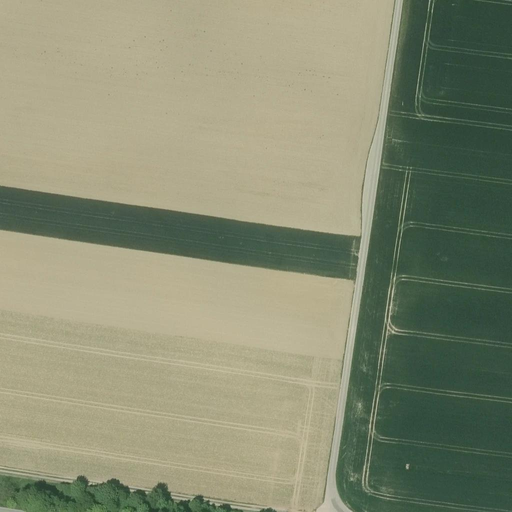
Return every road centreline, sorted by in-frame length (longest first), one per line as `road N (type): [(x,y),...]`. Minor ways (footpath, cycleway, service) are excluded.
road 1 (track): [(402,0),(326,511)]
road 2 (track): [(0,465),(293,511)]
